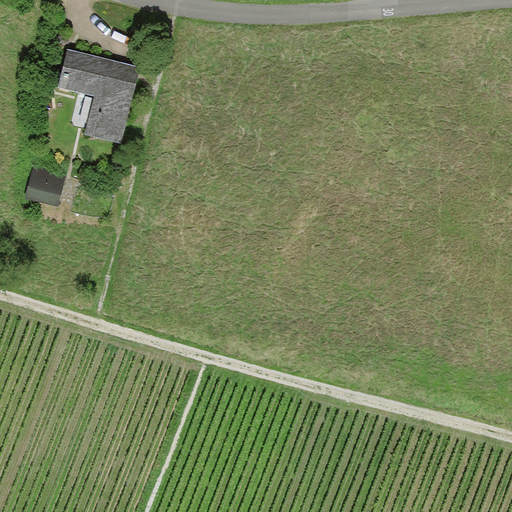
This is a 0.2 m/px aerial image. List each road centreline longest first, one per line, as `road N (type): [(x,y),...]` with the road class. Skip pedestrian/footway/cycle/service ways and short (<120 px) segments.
road 1 (track): [(511,436),(208,353)]
road 2 (residential): [(477,0),(278,14),(165,0)]
